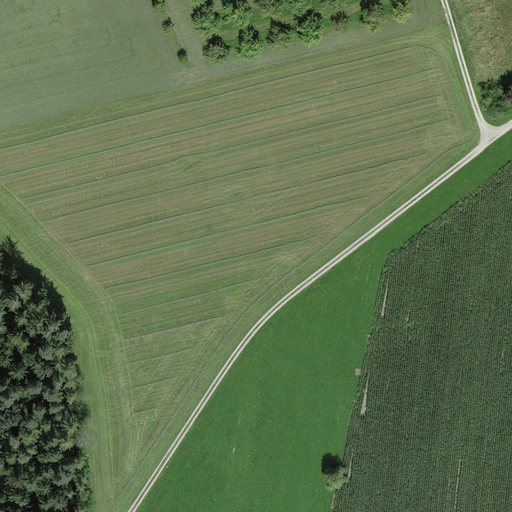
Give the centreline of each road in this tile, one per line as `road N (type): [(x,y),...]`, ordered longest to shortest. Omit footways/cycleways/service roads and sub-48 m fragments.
road 1 (track): [(494,137),(256,326),(130,511)]
road 2 (track): [(446,0),(486,127),(494,137),(511,123)]
